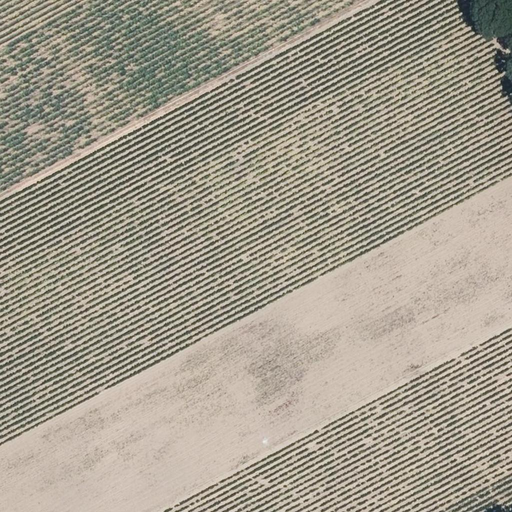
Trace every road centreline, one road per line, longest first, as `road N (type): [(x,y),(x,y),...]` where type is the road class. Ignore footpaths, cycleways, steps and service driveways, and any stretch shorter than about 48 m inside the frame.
road 1 (track): [(511,49),(494,0),(371,0),(0,195)]
road 2 (track): [(0,449),(511,180)]
road 3 (track): [(511,325),(157,511)]
